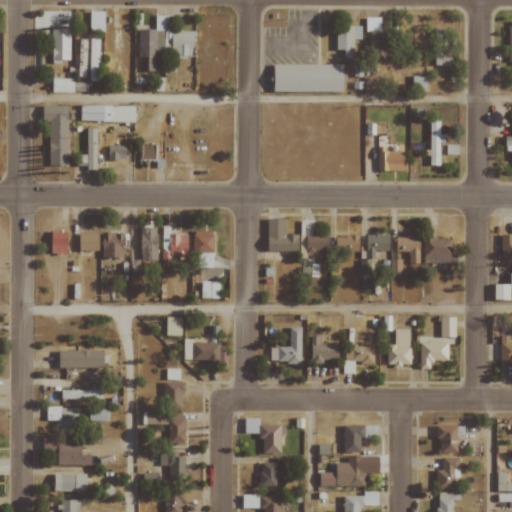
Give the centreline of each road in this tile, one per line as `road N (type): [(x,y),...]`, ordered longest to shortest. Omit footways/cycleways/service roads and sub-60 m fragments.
road 1 (tertiary): [(22,511),(19,0)]
road 2 (residential): [(511,198),(0,196)]
road 3 (residential): [(476,400),(479,0)]
road 4 (residential): [(248,400),(250,0)]
road 5 (residential): [(248,400),(511,400)]
